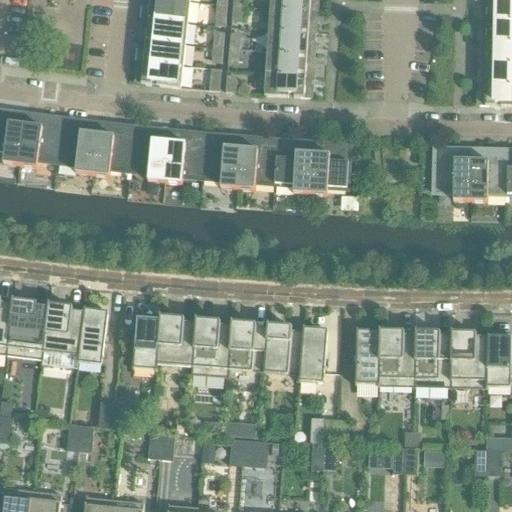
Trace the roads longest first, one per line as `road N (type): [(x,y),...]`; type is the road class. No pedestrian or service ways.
road 1 (residential): [(511,303),(198,289),(0,268)]
road 2 (residential): [(393,130),(116,107)]
road 3 (residential): [(393,130),(401,0)]
